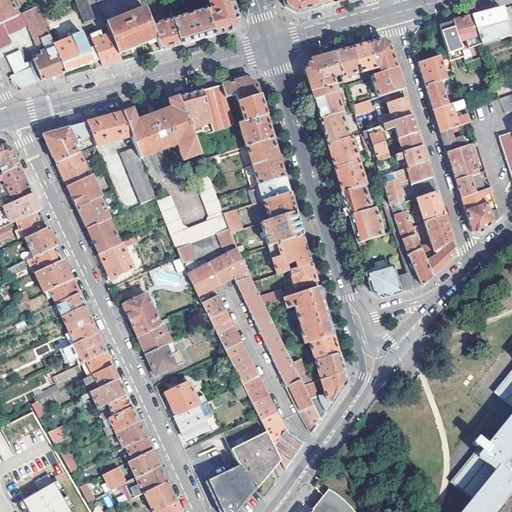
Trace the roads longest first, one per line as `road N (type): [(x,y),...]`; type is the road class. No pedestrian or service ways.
road 1 (residential): [(199,511),(12,117)]
road 2 (secondary): [(356,322),(270,44)]
road 3 (residential): [(12,117),(270,44)]
road 4 (residential): [(470,267),(387,15)]
road 5 (secondary): [(272,511),(358,393),(368,373),(366,350)]
road 6 (secondary): [(387,15),(270,44)]
